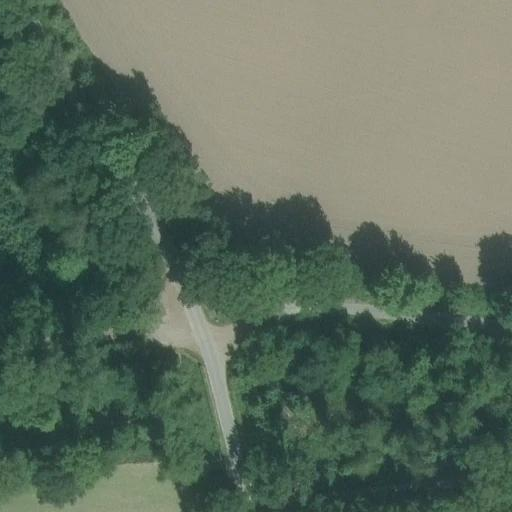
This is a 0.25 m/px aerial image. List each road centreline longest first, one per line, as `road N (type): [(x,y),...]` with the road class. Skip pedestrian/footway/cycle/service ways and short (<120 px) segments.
road 1 (unclassified): [(17,0),(184,282),(207,346)]
road 2 (unclassified): [(511,327),(292,307),(207,346)]
road 3 (unclassified): [(256,511),(511,478)]
road 4 (track): [(0,354),(199,320)]
road 5 (unclassified): [(207,346),(251,511)]
